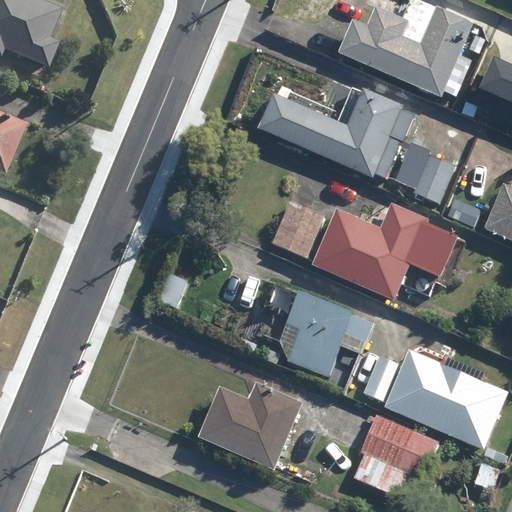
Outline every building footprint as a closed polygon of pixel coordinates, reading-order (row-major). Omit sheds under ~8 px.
[(63,12),(34,0),(0,0),(0,60),(2,61),(5,53),(49,71),(61,44),(51,40),(63,12)] [(478,26),(418,0),(415,0),(407,19),(380,7),(371,27),(357,21),(342,53),(445,99),(478,26)] [(488,41),(478,37),(472,51),(482,55),(488,41)] [(511,65),(500,60),(486,91),(511,102),(511,65)] [(366,90),(351,127),(276,95),(260,131),(377,180),(379,174),(389,178),(404,144),(407,146),(419,117),(404,111),(406,106),(366,90)] [(0,114),(0,173),(7,177),(28,126),(0,114)] [(460,168),(434,157),(418,194),(444,205),(460,168)] [(511,186),(507,184),(486,230),(511,241),(511,186)] [(329,216),(294,201),(275,246),(310,261),(329,216)] [(462,238),(433,225),(435,221),(398,205),(387,232),(341,212),(317,269),(399,303),(414,267),(445,280),(462,238)] [(358,314),(303,291),(290,324),(303,329),(290,362),(331,379),(344,348),(365,356),(377,326),(356,318),(358,314)] [(487,453),(511,394),(412,351),(387,410),(487,453)] [(388,404),(404,365),(383,356),(367,395),(388,404)] [(261,384),(253,400),(226,388),(203,438),(277,471),(307,404),(261,384)] [(443,445),(354,407),(339,442),(367,454),(357,478),(417,505),(443,445)]
